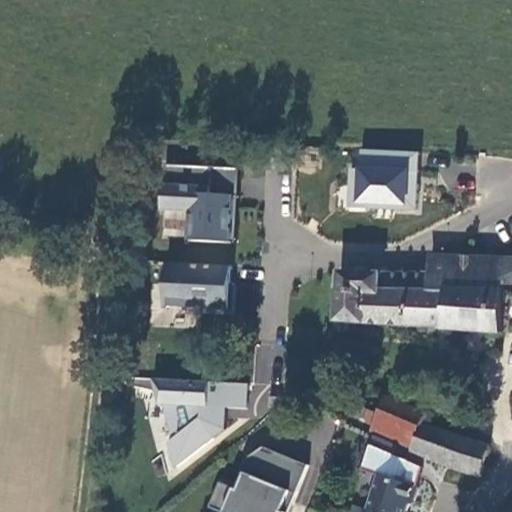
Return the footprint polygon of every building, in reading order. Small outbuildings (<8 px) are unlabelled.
[(422,159),(364,155),(363,175),(353,175),(350,213),(373,215),(374,209),(395,211),(395,216),(418,218),(420,191),(414,190),(415,179),(421,179),(422,159)] [(511,178),(511,164),(501,164),(500,178),(511,178)] [(166,169),(164,215),(192,216),(191,245),(238,247),(239,211),(234,211),(235,200),(212,199),(213,171),(166,169)] [(241,172),(213,171),(212,199),(235,200),(234,211),(239,211),(241,172)] [(506,260),(432,257),(424,263),(424,274),(341,271),(339,326),(503,334),(506,260)] [(511,334),(511,260),(506,260),(503,334),(511,334)] [(234,269),(169,267),(167,311),(232,314),(233,287),(234,269)] [(252,388),(158,385),(165,410),(168,410),(177,445),(173,448),(180,474),(229,434),(230,412),(251,413),(252,388)] [(388,397),(381,415),(373,437),(413,453),(425,423),(429,413),(388,397)] [(352,403),(343,425),(373,437),(381,415),(352,403)] [(425,423),(413,453),(479,479),(491,449),(425,423)] [(268,453),(247,467),(237,494),(222,489),(212,511),(291,511),(292,509),(294,510),(310,470),(268,453)] [(406,511),(408,505),(413,503),(417,489),(381,477),(369,511),(406,511)]
